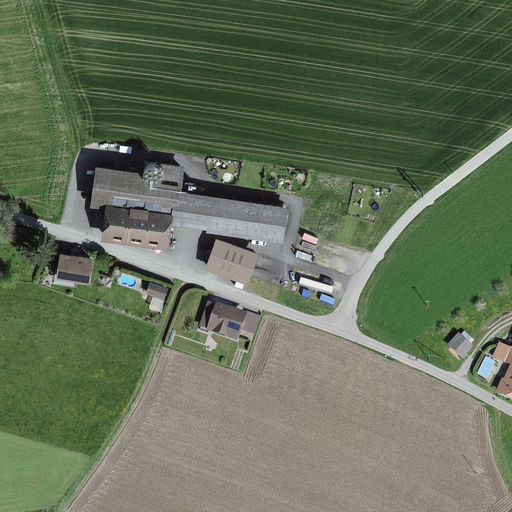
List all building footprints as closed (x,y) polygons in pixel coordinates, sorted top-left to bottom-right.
[(168,249),(173,212),(176,192),(180,165),(162,163),(162,165),(161,166),(159,164),(156,163),(152,162),(149,163),(146,165),(144,168),(143,171),(144,174),(99,168),(94,202),(112,204),(108,235),(151,241),(151,247),(168,249)] [(285,208),(176,192),(173,212),(212,218),(210,227),(281,238),(285,208)] [(217,243),(210,264),(246,277),(254,256),(217,243)] [(69,255),(62,254),(58,275),(88,280),(91,259),(77,257),(77,253),(70,251),(69,255)] [(298,289),(333,297),(335,289),(311,284),(313,273),(303,270),(298,289)] [(166,288),(151,283),(148,291),(163,296),(166,288)] [(209,305),(201,326),(237,338),(240,328),(254,333),(259,321),(248,317),(244,318),(209,305)] [(459,337),(450,347),(461,357),(470,347),(459,337)] [(503,380),(498,390),(511,396),(511,348),(501,343),(494,357),(511,365),(511,374),(509,380),(505,378),(504,380),(503,380)] [(492,371),(504,377),(509,368),(497,361),(492,371)]
